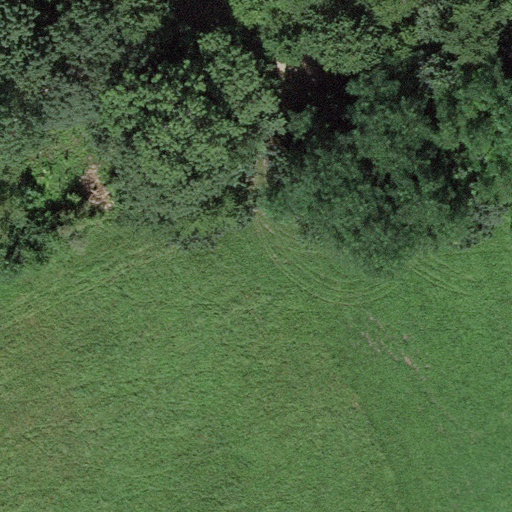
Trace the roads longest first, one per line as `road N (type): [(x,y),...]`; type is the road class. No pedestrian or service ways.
road 1 (track): [(509,0),(436,27),(325,47),(261,35),(216,0)]
road 2 (track): [(216,0),(0,116)]
